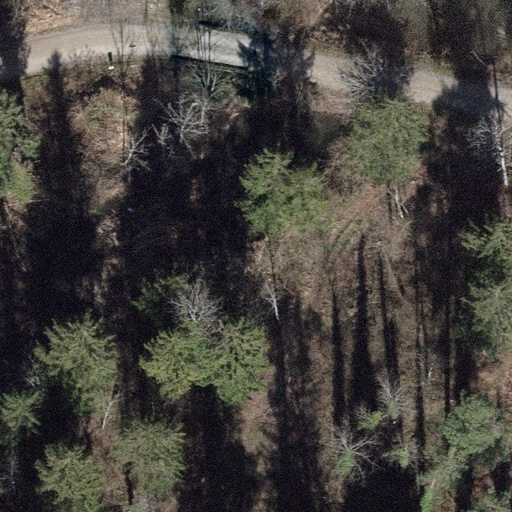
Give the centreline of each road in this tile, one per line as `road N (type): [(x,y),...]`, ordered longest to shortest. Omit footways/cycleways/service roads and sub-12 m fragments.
road 1 (track): [(511,105),(172,40)]
road 2 (track): [(172,40),(61,45),(0,68)]
